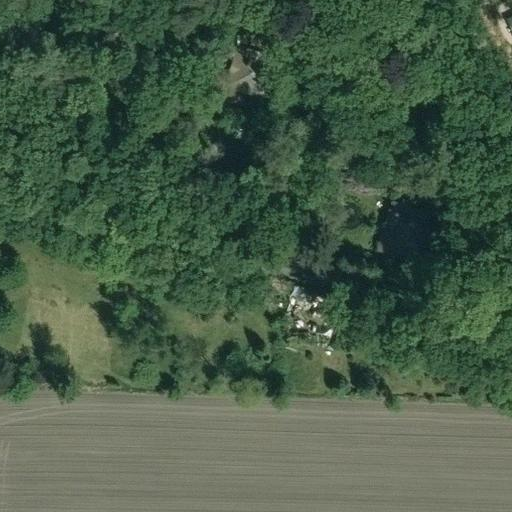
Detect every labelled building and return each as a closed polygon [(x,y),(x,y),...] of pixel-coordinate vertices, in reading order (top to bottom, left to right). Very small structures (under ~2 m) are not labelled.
[(274,56),(264,53),(268,39),(264,37),(265,31),(258,29),(256,35),(252,34),(247,49),(240,46),(228,87),(262,96),(274,56)] [(364,33),(361,65),(373,66),(376,33),(364,33)] [(323,68),(327,50),(298,44),(294,61),(323,68)] [(415,64),(407,81),(432,91),(438,72),(415,64)] [(428,215),(411,212),(413,204),(390,201),(388,209),(387,209),(383,227),(380,227),(375,252),(389,254),(420,260),(428,215)]
